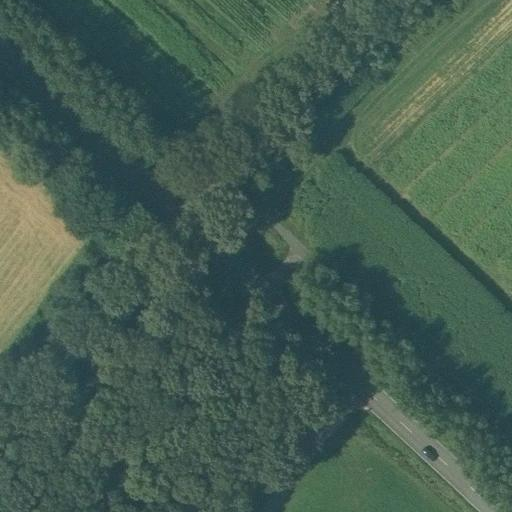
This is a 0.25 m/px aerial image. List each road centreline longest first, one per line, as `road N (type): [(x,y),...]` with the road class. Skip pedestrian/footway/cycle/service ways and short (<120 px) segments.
road 1 (secondary): [(0,52),(497,511)]
road 2 (track): [(258,210),(472,0)]
